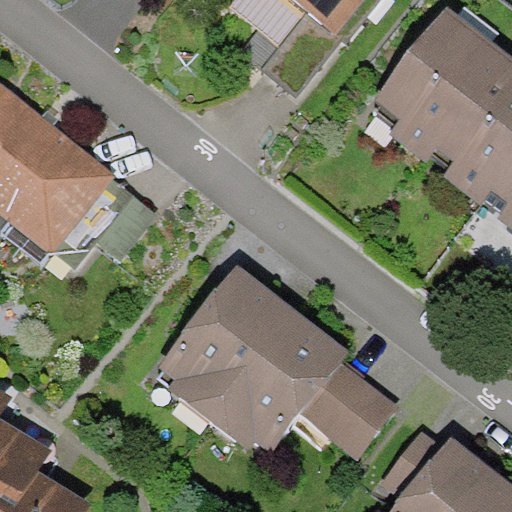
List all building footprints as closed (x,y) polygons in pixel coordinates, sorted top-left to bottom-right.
[(288,0),(307,16),(264,68),(297,95),(341,43),(334,37),(365,0),(288,0)] [(511,65),(450,16),(373,113),(511,223),(511,65)] [(0,84),(0,216),(52,258),(56,254),(77,271),(98,244),(121,262),(157,218),(111,182),(115,177),(0,84)] [(240,270),(164,366),(182,381),(173,392),(246,451),(255,439),(272,453),(303,415),(343,365),(350,357),(240,270)] [(343,365),(303,415),(356,456),(395,406),(343,365)] [(0,426),(2,423),(15,401),(0,392),(0,426)] [(0,508),(2,506),(13,511),(18,511),(40,475),(53,452),(2,423),(0,426),(0,508)] [(486,511),(510,482),(450,436),(443,445),(424,431),(384,482),(405,498),(394,511),(486,511)] [(0,511),(89,511),(93,506),(40,475),(18,511),(13,511),(2,506),(0,508),(0,511)] [(511,511),(511,483),(510,482),(486,511),(511,511)]
